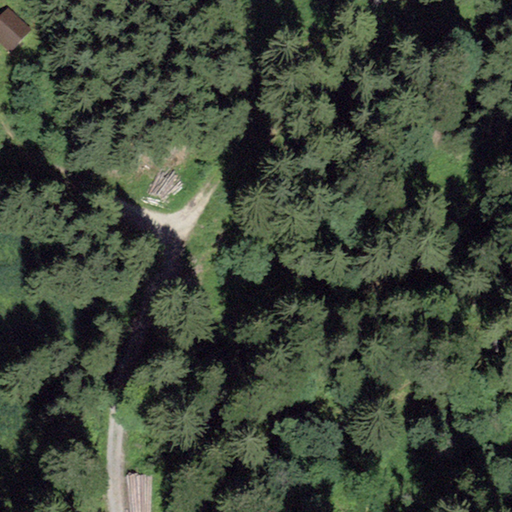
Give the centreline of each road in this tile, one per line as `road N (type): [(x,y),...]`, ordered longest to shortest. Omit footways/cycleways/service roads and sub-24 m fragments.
road 1 (track): [(115,511),(109,460),(117,404),(178,228)]
road 2 (track): [(178,228),(65,176),(0,128)]
